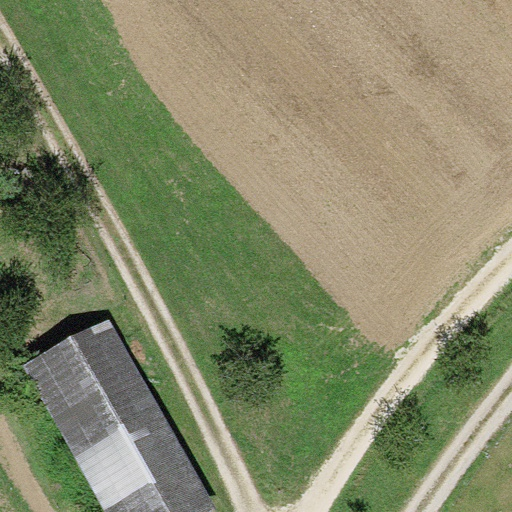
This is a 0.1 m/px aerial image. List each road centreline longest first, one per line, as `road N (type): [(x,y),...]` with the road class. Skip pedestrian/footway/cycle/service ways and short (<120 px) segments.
road 1 (track): [(244,511),(0,60)]
road 2 (track): [(303,511),(404,371),(511,268)]
road 3 (track): [(511,382),(410,511)]
